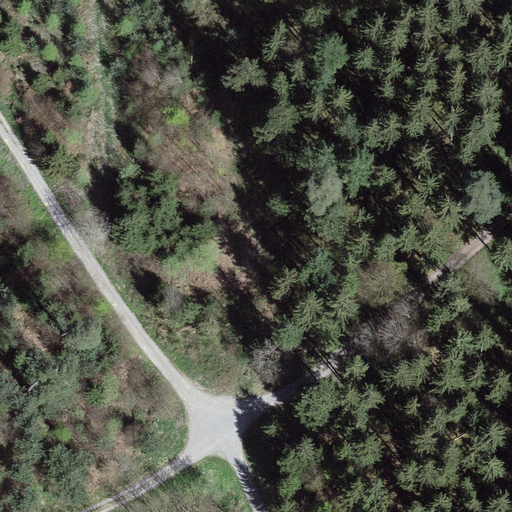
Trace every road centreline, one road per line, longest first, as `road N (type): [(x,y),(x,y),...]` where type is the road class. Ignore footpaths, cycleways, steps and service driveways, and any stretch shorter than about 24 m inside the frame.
road 1 (track): [(0,133),(223,445),(89,511)]
road 2 (track): [(263,511),(223,445),(399,312),(511,213)]
